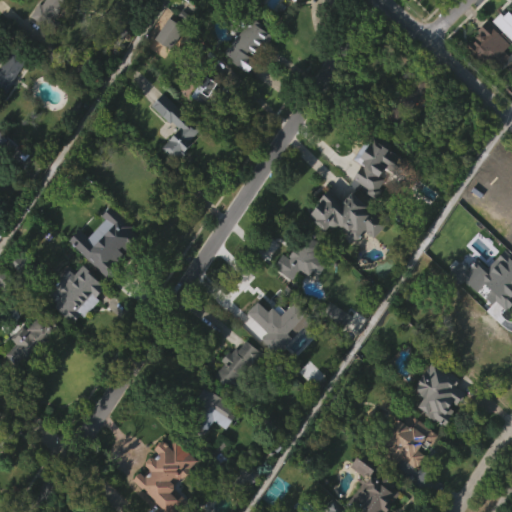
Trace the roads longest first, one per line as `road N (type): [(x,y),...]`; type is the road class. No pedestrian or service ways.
road 1 (residential): [(35,511),(373,0)]
road 2 (tertiary): [(511,122),(382,0)]
road 3 (residential): [(0,391),(127,511)]
